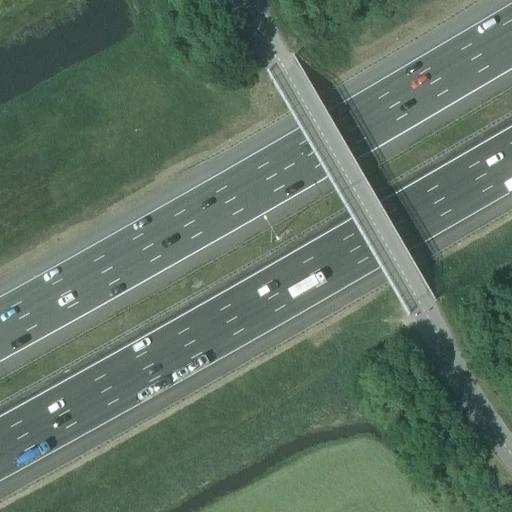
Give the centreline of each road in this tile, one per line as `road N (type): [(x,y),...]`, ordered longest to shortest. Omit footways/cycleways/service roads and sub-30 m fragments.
road 1 (motorway): [(511,37),(0,329)]
road 2 (motorway): [(0,449),(511,159)]
road 3 (unclassified): [(511,463),(452,376),(246,0)]
